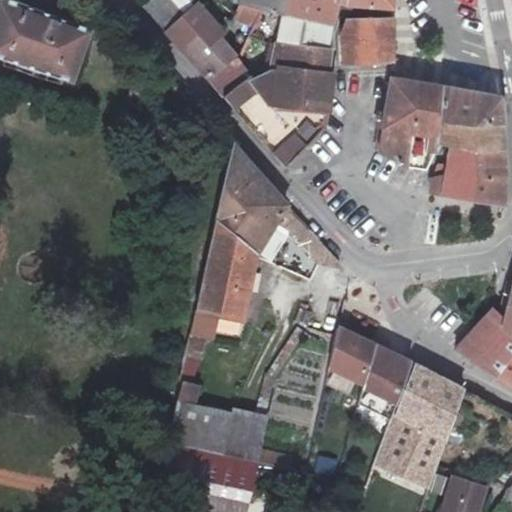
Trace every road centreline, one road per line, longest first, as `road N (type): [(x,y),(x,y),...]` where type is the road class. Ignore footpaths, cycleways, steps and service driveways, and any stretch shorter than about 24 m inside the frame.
road 1 (residential): [(122,0),(363,266)]
road 2 (residential): [(363,266),(432,345),(511,398)]
road 3 (residential): [(363,266),(483,254),(511,233)]
